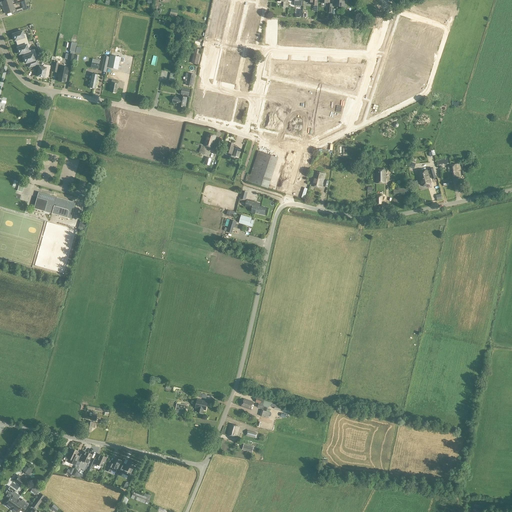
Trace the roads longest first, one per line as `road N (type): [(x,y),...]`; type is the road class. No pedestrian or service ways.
road 1 (residential): [(243,135),(29,86),(10,67),(0,36)]
road 2 (unclassified): [(205,466),(238,379),(274,217),(286,203)]
road 3 (unclassified): [(286,203),(372,218),(511,189)]
road 4 (residential): [(389,10),(448,28),(427,92),(347,130)]
road 5 (unclassified): [(205,466),(0,423)]
road 6 (residential): [(243,135),(268,50),(373,55)]
